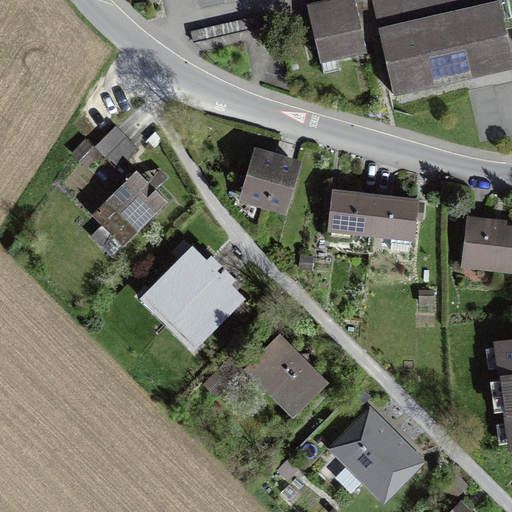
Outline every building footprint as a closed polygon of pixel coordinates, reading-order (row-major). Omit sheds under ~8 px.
[(355,0),(356,1),(369,62),(386,58),(372,0),(355,0)] [(511,49),(500,0),(372,0),(386,58),(396,103),(511,76),(511,49)] [(356,1),(309,12),(323,72),(369,62),(356,1)] [(95,146),(105,156),(126,137),(116,126),(95,146)] [(137,148),(126,137),(105,156),(116,168),(137,148)] [(87,146),(74,161),(88,173),(101,158),(87,146)] [(301,164),(255,151),(240,203),(285,217),(301,164)] [(140,174),(95,219),(126,251),(172,206),(140,174)] [(327,234),(370,239),(375,199),(332,195),(327,234)] [(420,205),(375,199),(370,239),(416,244),(420,205)] [(511,225),(471,221),(465,274),(511,279),(511,225)] [(145,295),(169,320),(221,270),(196,245),(145,295)] [(248,298),(221,270),(169,320),(197,348),(248,298)] [(284,334),(247,371),(296,419),(333,383),(284,334)] [(511,345),(501,348),(511,422),(511,345)] [(245,366),(235,356),(208,384),(218,393),(245,366)] [(372,409),(331,451),(388,508),(429,466),(372,409)] [(459,478),(434,502),(444,511),(448,511),(471,490),(459,478)] [(473,511),(464,502),(454,511),(473,511)]
